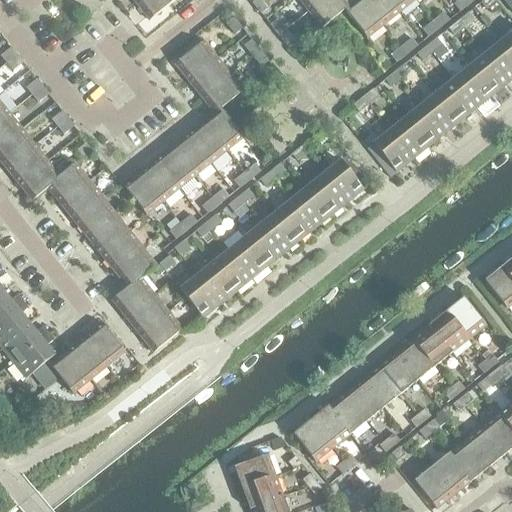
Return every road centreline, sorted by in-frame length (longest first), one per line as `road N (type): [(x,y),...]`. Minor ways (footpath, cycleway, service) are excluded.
road 1 (residential): [(0,5),(93,121),(105,111),(116,126),(153,98),(129,69),(218,0)]
road 2 (residential): [(86,305),(0,198)]
